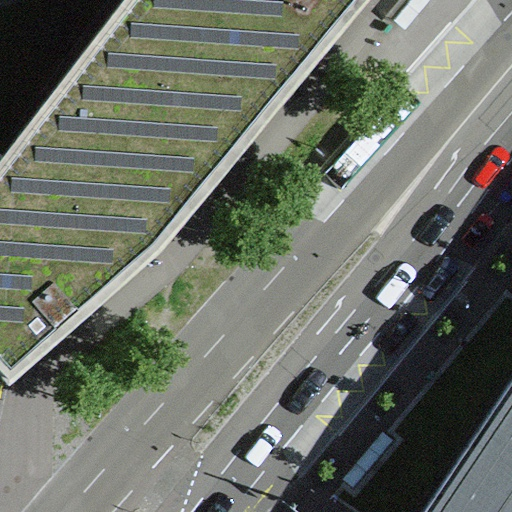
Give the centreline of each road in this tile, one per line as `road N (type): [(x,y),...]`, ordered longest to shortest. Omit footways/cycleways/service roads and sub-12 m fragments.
road 1 (secondary): [(511,26),(235,323),(77,511)]
road 2 (secondary): [(219,511),(511,145)]
